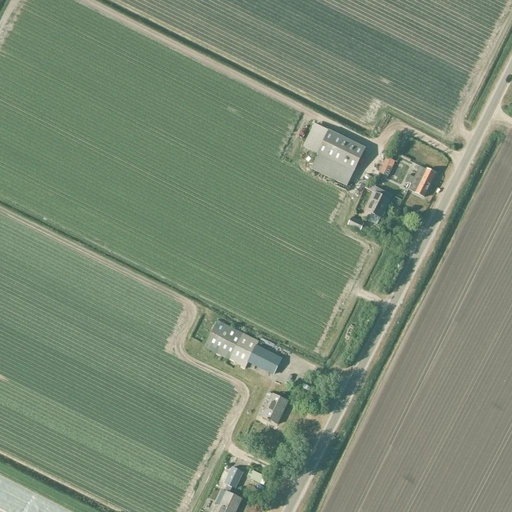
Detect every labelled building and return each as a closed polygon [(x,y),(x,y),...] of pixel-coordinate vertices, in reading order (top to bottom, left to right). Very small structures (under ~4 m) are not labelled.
[(347,187),(366,149),(329,130),(328,131),(314,124),(303,147),(318,155),(311,169),(347,187)] [(386,157),(379,173),(388,177),(395,162),(386,157)] [(424,198),(436,174),(427,169),(426,170),(419,167),(414,178),(408,175),(405,182),(411,185),(408,190),(415,194),(424,198)] [(375,193),(365,211),(381,219),(390,201),(375,193)] [(361,232),(364,224),(351,218),(348,226),(361,232)] [(274,376),(282,359),(257,346),(259,342),(218,321),(204,348),(245,369),(248,363),(274,376)] [(269,401),(262,418),(278,425),(289,402),(273,394),(272,395),(268,393),(266,399),(269,401)] [(232,468),(224,484),(233,488),(235,490),(243,473),(232,468)] [(219,506),(216,511),(236,511),(243,500),(224,490),(217,505),(219,506)]
